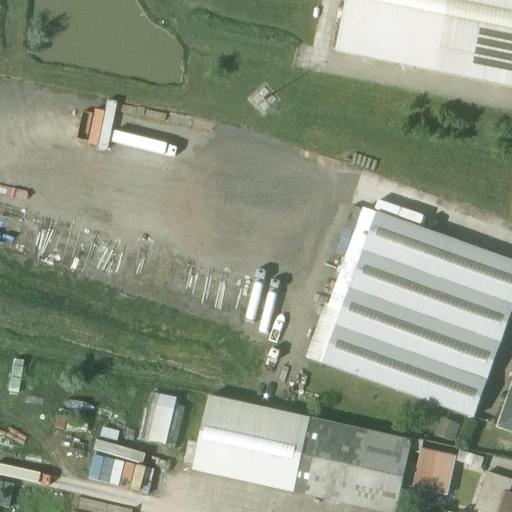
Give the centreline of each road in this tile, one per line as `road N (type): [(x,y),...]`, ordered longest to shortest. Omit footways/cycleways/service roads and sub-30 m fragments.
road 1 (unknown): [(329,188),(69,137),(36,144),(20,173),(24,203),(221,264),(289,267),(308,245)]
road 2 (unknown): [(511,99),(324,62)]
road 3 (unknown): [(511,238),(329,188)]
